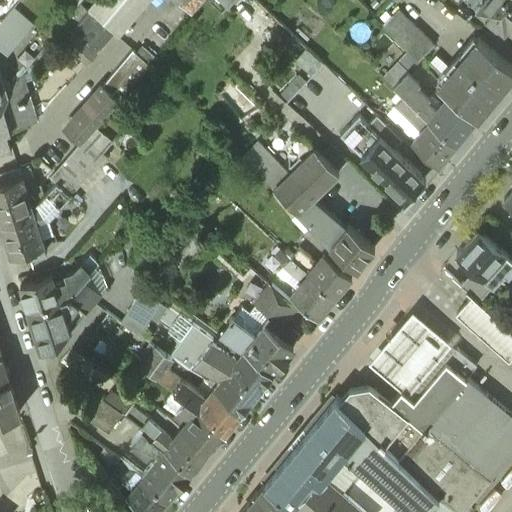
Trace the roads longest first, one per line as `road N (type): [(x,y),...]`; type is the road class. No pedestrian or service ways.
road 1 (secondary): [(197,511),(464,182)]
road 2 (residential): [(71,511),(0,299)]
